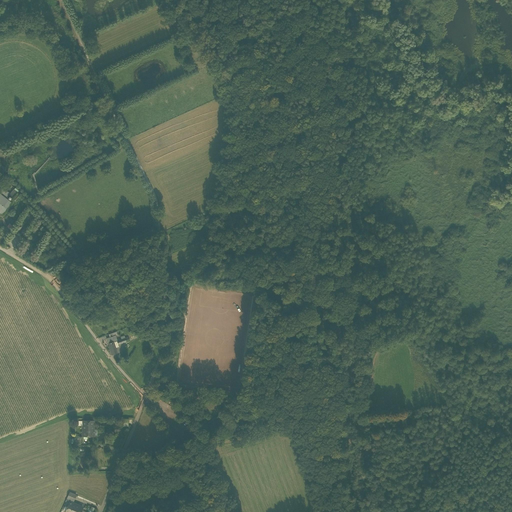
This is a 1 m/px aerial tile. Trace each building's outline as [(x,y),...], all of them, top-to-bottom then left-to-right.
[(2,188),(0,191),(0,193),(5,198),(9,193),(2,188)] [(13,197),(17,192),(13,189),(9,194),(13,197)] [(12,203),(5,198),(0,193),(0,213),(3,215),(12,203)] [(108,344),(111,355),(118,353),(116,348),(114,342),(117,341),(115,336),(110,337),(106,339),(108,344)] [(218,397),(221,398),(222,390),(208,388),(207,392),(215,393),(216,393),(214,401),(217,402),(218,397)] [(204,408),(219,410),(220,408),(221,401),(221,398),(218,397),(217,402),(214,401),(216,393),(215,393),(207,392),(206,400),(205,400),(204,408)] [(82,436),(94,436),(94,421),(82,421),(82,426),(82,436)] [(67,498),(73,501),(76,495),(69,492),(67,498)]
